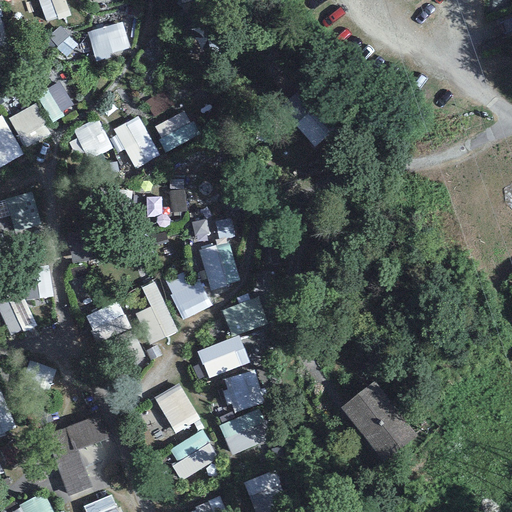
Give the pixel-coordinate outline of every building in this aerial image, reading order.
[(42,0),(49,21),(75,13),(70,0),(42,0)] [(5,16),(0,17),(0,48),(14,44),(5,16)] [(92,30),(100,59),(136,49),(128,20),(92,30)] [(42,97),(59,120),(80,104),(63,81),(42,97)] [(330,145),(348,123),(304,87),(286,108),(330,145)] [(169,88),(147,102),(158,119),(181,105),(169,88)] [(14,114),(26,147),(55,136),(42,103),(14,114)] [(189,110),(158,124),(171,151),(202,137),(189,110)] [(0,160),(3,168),(29,154),(8,114),(0,117),(0,160)] [(139,169),(165,154),(142,115),(116,130),(139,169)] [(102,118),(79,129),(91,155),(115,145),(102,118)] [(176,190),(178,210),(193,209),(191,189),(176,190)] [(9,198),(19,232),(45,224),(36,191),(9,198)] [(110,258),(107,227),(74,231),(77,262),(110,258)] [(233,241),(204,251),(218,294),(247,284),(233,241)] [(156,307),(142,313),(153,343),(182,333),(163,280),(148,285),(156,307)] [(179,293),(186,315),(211,307),(204,285),(179,293)] [(30,294),(3,301),(12,335),(39,328),(30,294)] [(266,298),(228,306),(234,334),(272,326),(266,298)] [(124,301),(90,314),(100,340),(134,326),(124,301)] [(238,338),(202,349),(211,378),(247,367),(238,338)] [(34,364),(33,382),(54,383),(55,365),(34,364)] [(258,367),(226,381),(239,412),(272,399),(258,367)] [(185,382),(161,394),(180,432),(204,420),(185,382)] [(373,384),(342,409),(387,463),(418,437),(373,384)] [(0,436),(19,429),(3,388),(0,389),(0,436)] [(143,410),(161,442),(179,432),(160,400),(143,410)] [(237,454),(268,442),(256,411),(224,424),(237,454)] [(99,417),(47,438),(70,496),(103,482),(90,448),(109,441),(99,417)] [(204,432),(172,448),(187,477),(219,462),(204,432)] [(250,481),(260,511),(295,511),(281,470),(250,481)] [(26,511),(60,511),(49,490),(23,504),(26,511)] [(125,511),(117,492),(88,505),(91,511),(125,511)] [(192,511),(234,511),(224,494),(192,511)]
